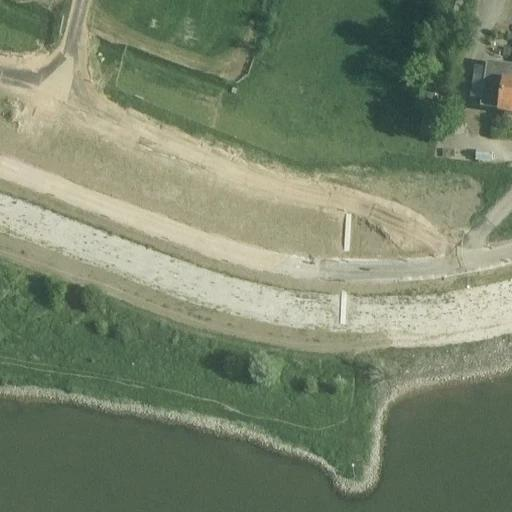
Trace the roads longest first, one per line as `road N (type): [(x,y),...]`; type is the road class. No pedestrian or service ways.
road 1 (unclassified): [(511,252),(415,272),(291,266),(0,165)]
road 2 (track): [(0,217),(197,293),(333,324),(511,307)]
